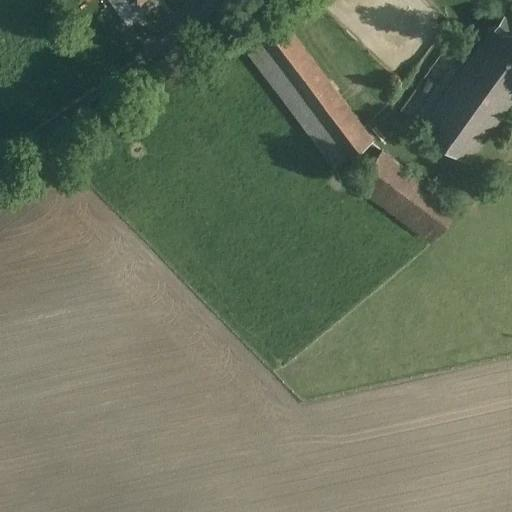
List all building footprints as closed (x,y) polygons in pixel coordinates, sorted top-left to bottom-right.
[(143,0),(141,2),(139,0),(111,0),(128,24),(135,20),(158,3),(155,0),(143,0)] [(511,0),(485,38),(511,57),(511,0)] [(137,22),(135,20),(128,24),(135,34),(146,27),(141,20),(137,22)] [(372,139),(285,24),(265,39),(355,152),(372,139)] [(117,27),(110,33),(115,40),(122,35),(117,27)] [(441,30),(389,102),(400,110),(452,37),(441,30)] [(452,37),(400,110),(422,126),(474,53),(452,37)] [(474,53),(422,126),(468,159),(511,96),(511,57),(485,38),(474,53)] [(355,152),(265,39),(248,52),(335,167),(355,152)] [(458,206),(381,149),(357,183),(433,239),(458,206)]
